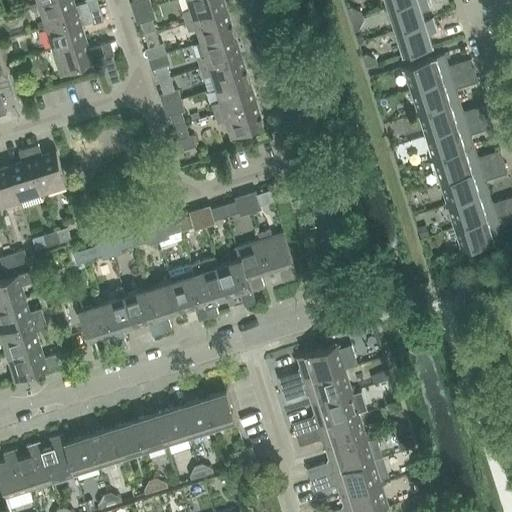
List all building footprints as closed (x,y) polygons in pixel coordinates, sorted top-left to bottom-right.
[(47,24),(100,8),(97,0),(86,0),(86,1),(76,4),(74,0),(42,0),(39,1),(47,24)] [(224,0),(188,0),(191,8),(182,11),(185,20),(227,7),(224,0)] [(409,0),(388,7),(395,30),(427,20),(427,19),(424,9),(431,7),(428,0),(409,0)] [(353,20),(364,17),(362,9),(355,5),(349,7),(353,20)] [(227,7),(185,20),(188,30),(197,27),(202,41),(234,30),(227,7)] [(54,47),(87,37),(83,24),(93,21),(93,23),(104,20),(100,8),(47,24),(54,47)] [(364,17),(353,20),(357,34),(363,32),(367,24),(364,17)] [(427,20),(395,30),(403,54),(434,44),(431,32),(438,30),(434,17),(427,19),(427,20)] [(145,34),(156,31),(152,18),(141,22),(145,34)] [(234,30),(202,41),(193,43),(200,67),(241,53),(234,30)] [(156,31),(145,34),(149,47),(160,43),(156,31)] [(87,37),(54,47),(61,71),(115,54),(111,41),(100,44),(101,47),(91,50),(87,37)] [(0,115),(7,113),(0,91),(0,78),(8,76),(0,50),(0,115)] [(370,52),(364,54),(367,65),(378,61),(376,55),(370,52)] [(403,65),(411,89),(437,81),(474,69),(470,56),(448,64),(445,52),(403,65)] [(249,77),(241,53),(200,67),(203,77),(212,74),(217,87),(249,77)] [(159,79),(170,76),(166,64),(156,67),(159,79)] [(411,89),(418,112),(459,99),(455,88),(478,81),(474,69),(437,81),(411,89)] [(170,76),(159,79),(164,93),(175,89),(170,76)] [(215,113),(224,110),(256,100),(249,77),(217,87),(221,101),(212,104),(215,113)] [(26,82),(19,89),(25,94),(31,88),(26,82)] [(418,112),(425,135),(489,115),(485,103),(462,111),(459,99),(418,112)] [(215,113),(218,123),(227,120),(231,134),(264,124),(256,100),(224,110),(215,113)] [(175,126),(185,123),(181,111),(171,114),(175,126)] [(198,113),(191,115),(193,121),(200,118),(198,113)] [(425,135),(432,158),(474,145),(470,134),(492,127),(489,115),(425,135)] [(185,123),(175,126),(179,138),(189,135),(185,123)] [(43,155),(39,143),(29,146),(43,190),(67,183),(56,150),(43,155)] [(432,158),(439,181),(503,161),(500,150),(477,157),(474,145),(432,158)] [(20,198),(43,190),(29,146),(19,150),(23,161),(10,165),(20,198)] [(439,181),(447,203),(488,191),(485,180),(507,173),(503,161),(439,181)] [(0,203),(20,198),(10,165),(0,168),(0,203)] [(270,189),(258,193),(261,204),(274,200),(270,189)] [(447,203),(454,227),(511,208),(511,195),(491,202),(488,191),(447,203)] [(223,204),(227,215),(239,211),(236,200),(223,204)] [(227,215),(223,204),(212,207),(215,218),(227,215)] [(511,208),(454,227),(461,251),(503,238),(499,225),(511,220),(511,208)] [(178,218),(182,230),(194,226),(190,214),(178,218)] [(182,230),(178,218),(165,222),(169,234),(182,230)] [(426,225),(419,227),(422,237),(429,235),(426,225)] [(56,230),(59,241),(71,238),(68,226),(56,230)] [(131,233),(135,244),(148,240),(144,229),(131,233)] [(258,233),(260,239),(270,271),(280,268),(283,279),(298,274),(284,231),(272,235),(270,229),(258,233)] [(59,241),(56,230),(43,234),(47,245),(59,241)] [(135,244),(131,233),(120,237),(123,248),(135,244)] [(47,245),(43,234),(32,237),(36,249),(47,245)] [(270,271),(260,239),(236,247),(239,258),(240,257),(251,290),(252,289),(264,286),(261,274),(270,271)] [(86,248),(89,259),(101,255),(98,244),(86,248)] [(89,259),(86,248),(74,251),(77,262),(89,259)] [(12,252),(16,264),(28,260),(24,249),(12,252)] [(16,264),(12,252),(1,256),(4,267),(16,264)] [(228,297),(218,265),(215,255),(192,262),(209,316),(219,312),(215,301),(228,297)] [(252,289),(251,290),(240,257),(239,258),(218,265),(228,297),(241,293),(245,304),(256,301),(252,289)] [(169,270),(172,279),(182,312),(195,307),(199,319),(209,316),(192,262),(169,270)] [(0,279),(0,305),(27,297),(22,284),(34,280),(30,270),(0,279)] [(148,287),(162,331),(172,327),(169,316),(182,312),(172,279),(148,287)] [(152,334),(162,331),(148,287),(125,294),(136,327),(149,322),(152,334)] [(123,331),(136,327),(125,294),(103,301),(117,345),(126,342),(123,331)] [(0,305),(0,326),(1,330),(45,316),(42,307),(31,310),(27,297),(0,305)] [(103,337),(107,348),(117,345),(103,301),(80,308),(90,341),(103,337)] [(1,330),(9,353),(41,343),(37,330),(49,326),(45,316),(1,330)] [(41,343),(9,353),(16,377),(60,363),(57,352),(45,356),(41,343)] [(301,368),(278,376),(282,388),(346,367),(339,343),(297,356),(301,368)] [(346,367),(282,388),(285,399),(308,392),(312,403),(354,390),(346,367)] [(389,369),(377,373),(379,381),(391,377),(389,369)] [(236,420),(226,390),(203,397),(213,427),(236,420)] [(297,433),(319,426),(361,413),(360,411),(368,409),(362,390),(354,392),(354,390),(312,403),(316,414),(293,422),(297,433)] [(190,434),(213,427),(203,397),(180,404),(190,434)] [(180,404),(158,412),(167,441),(190,434),(180,404)] [(167,441),(158,412),(135,419),(144,449),(167,441)] [(368,435),(361,413),(319,426),(297,433),(300,445),(323,437),(327,449),(368,435)] [(135,419),(112,426),(121,456),(144,449),(135,419)] [(121,456),(112,426),(89,433),(99,463),(121,456)] [(52,445),(43,448),(42,448),(53,483),(77,475),(76,470),(75,471),(65,441),(66,441),(64,433),(50,438),(52,445)] [(99,463),(89,433),(66,441),(65,441),(75,471),(76,470),(99,463)] [(376,458),(368,435),(327,449),(330,460),(308,467),(311,479),(376,458)] [(410,435),(398,439),(401,451),(414,447),(410,435)] [(30,490),(53,483),(42,448),(43,448),(41,440),(26,445),(29,453),(21,455),(20,456),(30,490)] [(229,453),(233,465),(256,458),(252,446),(229,453)] [(6,460),(0,461),(0,486),(2,486),(6,498),(30,490),(20,456),(21,455),(18,447),(4,451),(6,460)] [(376,458),(311,479),(315,490),(338,483),(341,495),(383,481),(376,458)] [(199,463),(203,475),(214,471),(213,467),(202,462),(199,463)] [(203,475),(199,463),(196,464),(191,474),(192,478),(203,475)] [(258,476),(251,478),(255,493),(262,491),(258,476)] [(154,478),(157,489),(168,486),(167,482),(157,477),(154,478)] [(157,489),(154,478),(150,479),(144,489),(146,493),(157,489)] [(325,511),(367,511),(377,509),(390,505),(383,481),(341,495),(345,506),(325,511)] [(108,492),(111,504),(123,500),(121,496),(111,491),(108,492)] [(111,504),(108,492),(104,494),(98,503),(100,508),(111,504)]
